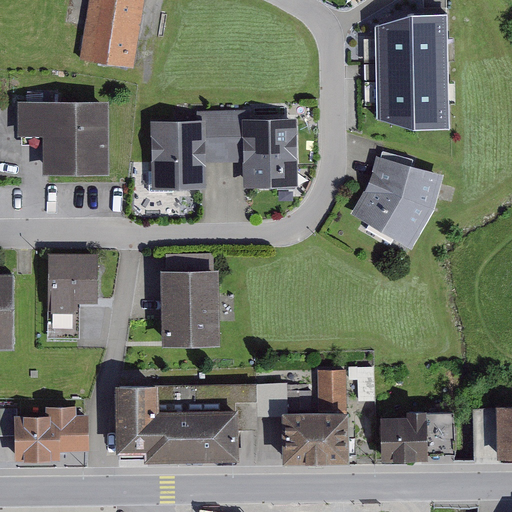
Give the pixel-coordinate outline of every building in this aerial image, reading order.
[(90,0),(81,58),(134,67),(145,0),(90,0)] [(450,129),(448,9),(412,8),(375,22),(377,121),(413,130),(450,129)] [(108,99),(18,100),(18,134),(43,134),(44,173),(109,172),(108,99)] [(197,118),(150,119),(152,188),(208,186),(207,163),(242,163),(242,187),(300,186),(299,115),(254,116),(254,109),(197,110),(197,118)] [(381,156),(377,155),(373,170),(364,190),(351,212),(370,223),(366,229),(391,243),(394,237),(412,247),(435,207),(444,172),(412,164),(414,158),(382,150),(381,156)] [(98,251),(48,251),(48,337),(79,337),(79,301),(98,301),(98,251)] [(14,267),(0,266),(0,344),(15,344),(14,267)] [(220,266),(162,267),(163,343),(221,342),(220,266)] [(374,365),(348,366),(349,379),(358,379),(359,400),(375,400),(374,365)] [(288,408),(282,409),(282,416),(284,460),(350,460),(349,407),(347,407),(346,368),(318,368),(318,408),(288,408)] [(160,380),(116,381),(117,450),(145,449),(145,457),(239,455),(238,429),(258,429),(257,416),(282,416),(282,409),(288,408),(287,380),(160,383),(160,380)] [(511,402),(497,403),(499,457),(511,456),(511,402)] [(46,412),(17,413),(16,407),(0,407),(0,435),(15,435),(16,459),(61,458),(61,449),(90,449),(90,411),(76,412),(76,403),(46,404),(46,412)] [(407,413),(381,414),(381,461),(429,460),(429,455),(457,453),(453,409),(427,410),(427,407),(407,407),(407,413)]
